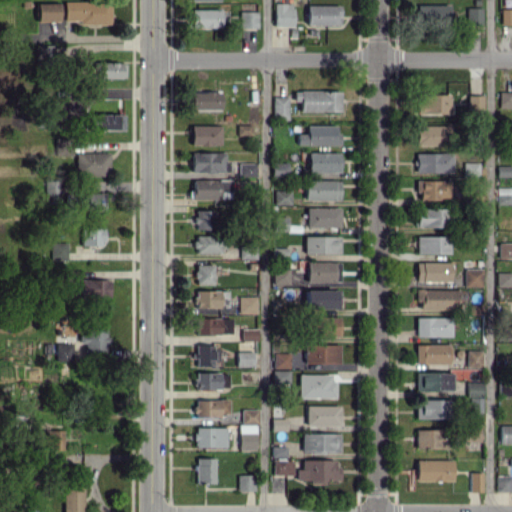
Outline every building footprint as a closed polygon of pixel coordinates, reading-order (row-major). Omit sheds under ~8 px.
[(62,23),(109,23),(109,2),(62,1),(62,23)] [(58,21),(57,2),(35,3),(35,21),(58,21)] [(293,3),(273,3),(273,26),(292,26),(293,3)] [(339,4),(306,5),(306,25),(340,24),(339,4)] [(449,5),(415,4),(415,20),(448,21),(449,5)] [(481,7),(465,7),(466,26),(481,25),(481,7)] [(511,7),(500,8),(500,24),(511,23),(511,7)] [(220,9),(191,9),(191,28),(220,27),(220,9)] [(257,28),(257,11),(239,11),(239,28),(257,28)] [(53,44),(35,44),(35,62),(54,62),(53,44)] [(98,77),(124,77),(124,62),(99,62),(98,77)] [(298,111),(340,111),(339,90),(292,91),(292,100),(298,100),(298,111)] [(498,107),(511,107),(511,90),(498,91),(498,107)] [(190,110),(220,109),(219,91),(190,91),(190,110)] [(449,113),(449,94),(417,93),(416,113),(449,113)] [(483,94),(467,95),(467,112),(483,111),(483,94)] [(272,118),(286,118),(287,96),(272,96),(272,118)] [(53,107),(39,107),(38,126),(52,126),(53,107)] [(122,115),(92,114),(92,129),(122,130),(122,115)] [(250,124),(236,124),(235,134),(250,134),(250,124)] [(219,125),(190,125),(190,144),(219,145),(219,125)] [(338,125),(306,125),(306,133),(296,133),(296,144),(338,145),(338,125)] [(448,125),(414,125),(415,145),(448,144),(448,125)] [(107,175),(108,152),(75,151),(74,174),(107,175)] [(338,152),(306,151),(306,172),(338,172),(338,152)] [(223,152),(190,152),(190,172),(227,172),(228,160),(223,160),(223,152)] [(450,173),(451,153),(415,152),(415,172),(450,173)] [(255,162),(238,163),(238,175),(256,175),(255,162)] [(478,162),(462,162),(463,176),(479,176),(478,162)] [(230,179),(191,179),(191,198),(230,198),(230,179)] [(302,199),(338,200),(339,180),(303,179),(302,199)] [(416,180),(416,199),(448,199),(448,180),(416,180)] [(510,188),(496,187),(496,203),(509,204),(510,188)] [(272,204),(290,203),(289,190),(272,190),(272,204)] [(104,209),(103,192),(78,193),(79,210),(104,209)] [(339,207),(305,207),(305,227),(339,227),(339,207)] [(415,226),(442,227),(443,208),(415,208),(415,226)] [(193,228),(218,229),(218,210),(194,209),(193,228)] [(272,230),(286,231),(286,216),(272,215),(272,230)] [(102,226),(79,227),(80,249),(115,248),(115,238),(103,238),(102,226)] [(339,236),(303,235),(303,253),(339,253),(339,236)] [(448,253),(448,236),(416,236),(415,253),(448,253)] [(67,259),(66,241),(48,242),(48,260),(67,259)] [(511,241),(498,242),(498,258),(511,257),(511,241)] [(338,282),(339,262),(305,261),(305,281),(338,282)] [(449,262),(415,262),(414,281),(449,281),(449,262)] [(212,283),(212,274),(218,274),(218,265),(194,264),(194,283),(212,283)] [(288,268),(272,268),(272,284),(289,284),(288,268)] [(481,287),(482,268),(464,268),(463,286),(481,287)] [(77,278),(78,270),(68,270),(67,297),(108,298),(108,279),(77,278)] [(511,286),(511,272),(496,272),(495,286),(511,286)] [(304,308),(338,309),(339,290),(304,289),(304,308)] [(420,308),(457,309),(458,289),(420,289),(420,308)] [(238,313),(256,312),(255,296),(238,296),(238,313)] [(338,336),(338,316),(313,316),(312,336),(338,336)] [(450,336),(450,316),(414,317),(415,336),(450,336)] [(230,318),(194,317),(194,334),(230,334),(230,318)] [(105,326),(78,326),(78,342),(84,342),(83,351),(105,352),(105,326)] [(240,340),(256,340),(257,328),(240,328),(240,340)] [(54,343),(54,360),(76,360),(76,342),(54,343)] [(448,343),(414,344),(414,364),(448,363),(448,343)] [(303,362),(338,363),(339,344),(303,344),(303,362)] [(211,366),(211,359),(218,359),(218,346),(195,345),(194,365),(211,366)] [(465,366),(480,367),(481,351),(465,350),(465,366)] [(235,365),(251,365),(251,351),(235,351),(235,365)] [(287,352),(272,353),(273,368),(288,367),(287,352)] [(272,382),(288,383),(288,370),(273,370),(272,382)] [(227,388),(226,371),(194,372),(194,389),(227,388)] [(449,371),(414,372),(415,391),(450,390),(449,371)] [(333,374),(297,373),(297,397),(333,398),(333,374)] [(481,397),(470,397),(470,412),(482,412),(481,397)] [(194,399),(194,416),(227,416),(228,399),(194,399)] [(414,418),(445,418),(445,399),(414,399),(414,418)] [(338,405),(305,405),(304,424),(338,425),(338,405)] [(240,423),(257,423),(257,409),(240,409),(240,423)] [(285,430),(285,418),(270,418),(270,430),(285,430)] [(480,441),(480,423),(463,424),(463,442),(480,441)] [(511,424),(498,424),(498,443),(511,442),(511,424)] [(224,447),(224,427),(193,427),(193,446),(224,447)] [(62,430),(43,429),(42,448),(62,449),(62,430)] [(414,448),(441,448),(442,429),(414,429),(414,448)] [(254,449),(254,430),(237,431),(237,449),(254,449)] [(339,433),(300,433),(300,452),(338,452),(339,433)] [(285,446),(270,445),(270,456),(285,456),(285,446)] [(212,457),(194,457),(195,483),(213,483),(212,457)] [(271,474),(292,474),(292,460),(271,459),(271,474)] [(295,481),(338,481),(338,459),(300,459),(300,468),(295,468),(295,481)] [(451,459),(415,460),(415,481),(451,480),(451,459)] [(236,474),(236,491),(253,490),(253,474),(236,474)] [(511,491),(510,474),(495,475),(496,491),(511,491)] [(81,511),(83,478),(62,477),(61,511),(81,511)]
